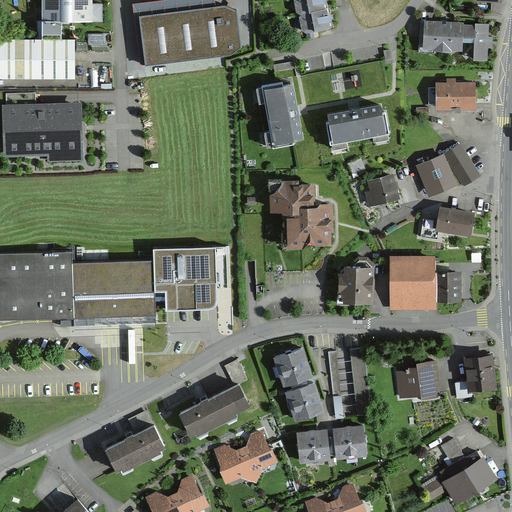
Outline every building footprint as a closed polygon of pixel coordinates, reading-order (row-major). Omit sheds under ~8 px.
[(93,2),(93,0),(41,0),(42,21),(105,21),(105,2),(93,2)] [(193,0),(140,8),(147,50),(241,35),(235,0),(193,0)] [(326,0),(298,0),(301,12),(328,6),(326,0)] [(328,6),(301,12),(305,30),(332,24),(328,6)] [(489,22),(422,21),(421,49),(461,50),(462,39),(472,40),(471,59),(484,60),(485,46),(494,46),(494,36),(488,36),(489,22)] [(0,77),(75,77),(75,36),(0,36),(0,77)] [(390,87),(383,57),(305,73),(311,103),(390,87)] [(304,137),(292,79),(258,86),(270,144),(304,137)] [(477,82),(433,80),(432,104),(476,106),(477,82)] [(7,101),(7,151),(81,151),(81,101),(7,101)] [(392,132),(387,104),(322,115),(327,143),(392,132)] [(479,173),(460,141),(445,151),(415,162),(427,194),(460,183),(479,173)] [(396,198),(388,172),(366,179),(369,188),(362,191),(367,206),(396,198)] [(298,209),(310,209),(310,181),(276,181),(262,196),(263,210),(278,216),(298,216),(298,209)] [(329,229),(328,206),(310,209),(298,209),(298,216),(278,216),(280,244),(324,242),(324,231),(329,229)] [(471,235),(475,213),(436,206),(432,228),(471,235)] [(219,245),(149,246),(149,259),(150,291),(162,291),(162,309),(215,308),(220,301),(219,245)] [(74,261),(73,250),(0,252),(0,318),(76,315),(74,261)] [(433,257),(387,259),(389,306),(435,304),(434,299),(434,271),(433,257)] [(149,259),(74,261),(76,315),(151,312),(150,291),(149,259)] [(370,265),(336,264),(336,300),(370,301),(370,265)] [(460,270),(434,271),(434,299),(461,298),(460,270)] [(100,362),(110,362),(110,329),(100,329),(100,362)] [(312,374),(303,345),(271,355),(280,384),(312,374)] [(494,352),(467,353),(469,387),(496,386),(494,352)] [(435,395),(433,359),(398,362),(401,397),(435,395)] [(322,408),(314,379),(283,388),(291,417),(322,408)] [(252,403),(241,380),(178,410),(189,433),(252,403)] [(169,443),(158,420),(108,444),(119,467),(169,443)] [(368,453),(366,423),(333,425),(335,455),(368,453)] [(248,445),(243,447),(257,480),(262,466),(276,459),(271,446),(267,443),(261,429),(253,433),(248,445)] [(330,459),(329,429),(298,431),(299,460),(330,459)] [(456,438),(443,444),(449,458),(463,452),(456,438)] [(243,474),(257,480),(243,447),(237,450),(225,446),(217,449),(223,463),(223,469),(228,480),(243,474)] [(483,456),(465,468),(477,487),(495,475),(483,456)] [(465,468),(446,479),(458,498),(477,487),(465,468)] [(179,490),(174,493),(183,511),(192,511),(193,510),(208,503),(202,491),(198,487),(191,474),(184,478),(179,490)] [(435,479),(425,484),(433,498),(442,493),(435,479)] [(338,498),(334,500),(338,511),(366,511),(361,500),(358,496),(352,482),(344,485),(338,498)] [(183,511),(174,493),(168,495),(156,492),(148,496),(154,509),(154,511),(183,511)] [(93,511),(79,494),(57,511),(93,511)] [(338,511),(334,500),(328,502),(316,498),(308,501),(312,511),(338,511)]
